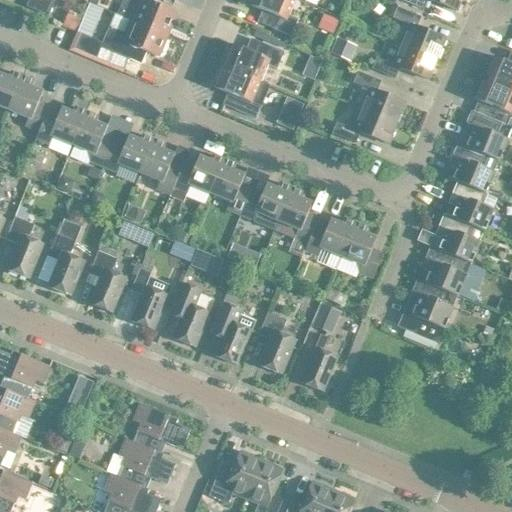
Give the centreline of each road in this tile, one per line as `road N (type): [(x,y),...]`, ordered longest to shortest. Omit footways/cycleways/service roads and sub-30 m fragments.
road 1 (tertiary): [(468,497),(225,401)]
road 2 (residential): [(398,203),(169,112)]
road 3 (tertiary): [(225,401),(0,302)]
road 4 (residential): [(478,0),(398,203)]
road 5 (residential): [(169,112),(0,45)]
road 6 (residential): [(179,511),(225,401)]
